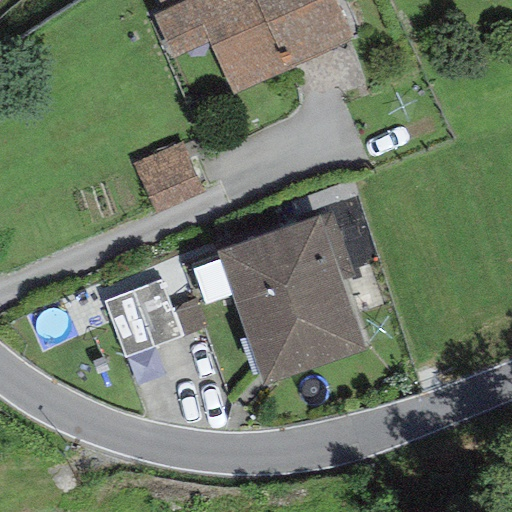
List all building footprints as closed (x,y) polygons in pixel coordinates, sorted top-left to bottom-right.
[(232,95),(354,41),(335,0),(157,0),(163,11),(153,16),(172,58),(208,42),(232,95)] [(182,142),(132,165),(156,215),(205,193),(182,142)] [(330,212),(215,253),(264,388),(365,352),(340,282),(353,277),(330,212)] [(170,308),(160,281),(102,303),(123,359),(181,337),(170,308)] [(195,299),(170,308),(181,337),(206,328),(195,299)]
